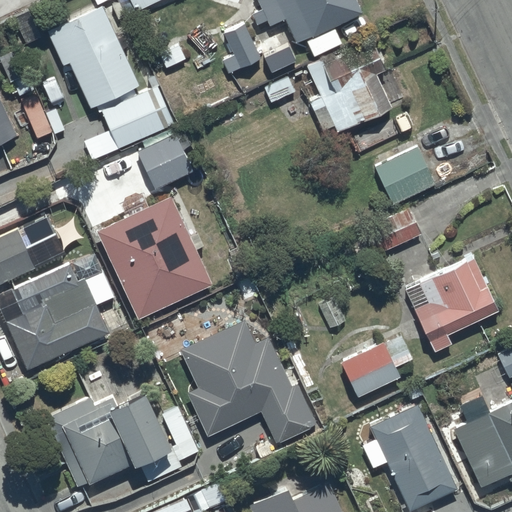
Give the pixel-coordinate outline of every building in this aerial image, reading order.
[(130,0),(135,9),(155,0),(130,0)] [(356,0),(258,0),(262,7),(252,11),(257,21),(267,17),(270,23),(285,16),(295,39),(361,9),(356,0)] [(137,82),(101,3),(47,28),(63,62),(69,59),(90,103),(137,82)] [(244,23),(224,32),(233,51),(222,57),(228,70),(260,55),(244,23)] [(322,56),(306,63),(320,92),(308,98),(323,128),(335,122),(338,130),(390,104),(375,72),(386,67),(372,37),(324,60),(322,56)] [(16,47),(0,54),(0,56),(10,79),(13,77),(20,93),(34,87),(16,47)] [(151,86),(103,109),(120,146),(175,120),(154,75),(147,77),(151,86)] [(0,98),(0,142),(17,134),(0,98)] [(173,131),(137,149),(155,186),(192,168),(173,131)] [(417,145),(375,165),(392,202),(435,181),(417,145)] [(134,164),(128,149),(102,161),(109,176),(134,164)] [(168,195),(96,229),(138,316),(209,282),(193,248),(201,245),(195,233),(188,236),(168,195)] [(408,205),(362,225),(374,252),(420,232),(408,205)] [(16,226),(0,234),(0,281),(35,264),(16,226)] [(473,253),(404,286),(434,349),(452,341),(447,331),(498,306),(473,253)] [(69,262),(13,285),(21,305),(10,309),(12,315),(3,319),(24,367),(109,332),(85,275),(76,279),(69,262)] [(198,384),(187,389),(208,433),(261,408),(276,440),(315,422),(296,382),(291,384),(269,338),(257,344),(244,316),(180,347),(198,384)] [(383,338),(340,358),(356,393),(399,373),(383,338)] [(511,343),(496,351),(507,375),(511,373),(511,343)] [(115,402),(112,394),(95,402),(92,395),(46,415),(76,483),(88,479),(88,480),(140,457),(149,478),(181,464),(179,458),(196,450),(177,405),(155,415),(144,389),(115,402)] [(397,404),(399,408),(382,417),(380,413),(367,420),(375,436),(362,442),(373,465),(386,459),(409,508),(457,485),(416,400),(413,402),(410,398),(397,404)] [(511,398),(453,424),(480,483),(511,468),(511,398)] [(287,485),(248,502),(252,511),(341,511),(327,481),(292,496),(287,485)]
